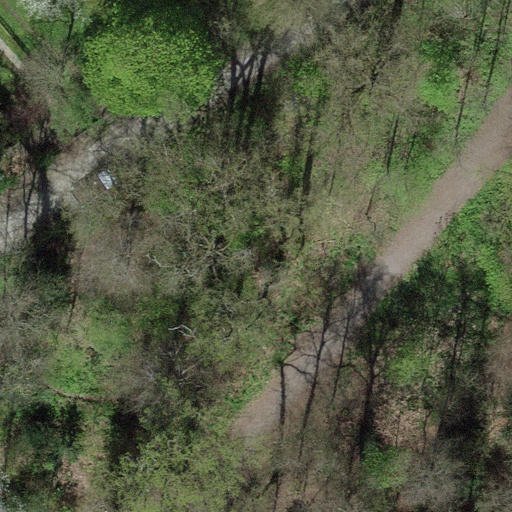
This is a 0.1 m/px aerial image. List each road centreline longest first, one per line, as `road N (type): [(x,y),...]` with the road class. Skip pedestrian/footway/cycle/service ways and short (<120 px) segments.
road 1 (track): [(511,124),(201,511)]
road 2 (track): [(350,0),(0,240)]
